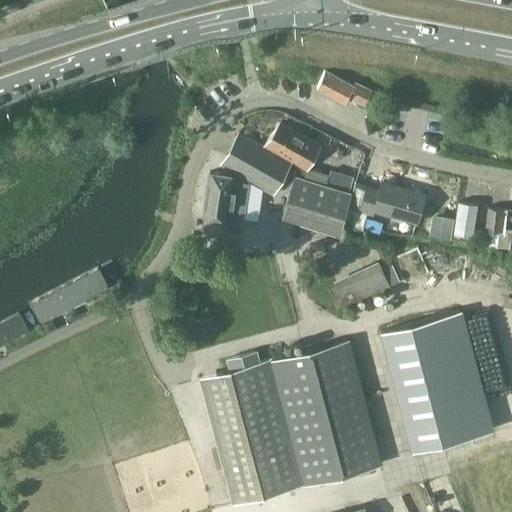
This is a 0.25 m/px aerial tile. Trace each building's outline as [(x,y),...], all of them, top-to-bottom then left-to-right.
[(352,86),(325,72),(317,87),(345,102),(348,95),(365,103),(371,91),(354,83),(352,86)] [(265,146),(291,161),(306,170),(307,168),(319,145),(278,122),(265,146)] [(220,164),(273,194),(291,161),(265,146),(239,132),(220,164)] [(293,176),(283,211),(341,228),(351,194),(325,186),(328,175),(307,168),(306,170),(304,179),(293,176)] [(248,183),(239,181),(240,179),(231,175),(210,171),(203,217),(208,217),(207,220),(216,222),(216,219),(225,220),(224,229),(240,231),(248,183)] [(356,182),(346,214),(343,224),(362,229),(367,213),(372,215),(374,211),(415,224),(424,195),(381,182),(379,190),(366,186),(366,185),(356,182)] [(511,210),(488,207),(482,243),(509,247),(511,236),(511,210)] [(113,254),(26,299),(44,336),(131,292),(113,254)] [(378,260),(374,262),(326,284),(337,309),(389,286),(378,260)] [(461,309),(380,330),(412,453),(493,429),(461,309)] [(0,323),(0,359),(40,339),(25,310),(0,323)] [(347,340),(270,360),(303,485),(379,465),(347,340)] [(303,485),(270,360),(261,362),(257,350),(226,358),(229,370),(199,377),(232,503),(303,485)]
